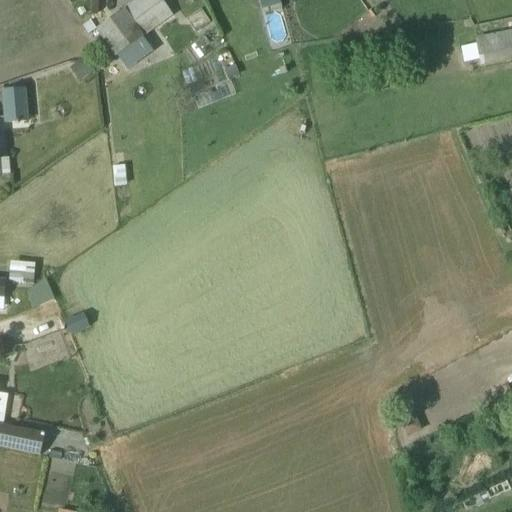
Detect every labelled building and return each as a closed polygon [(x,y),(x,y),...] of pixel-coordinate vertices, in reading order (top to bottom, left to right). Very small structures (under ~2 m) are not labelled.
[(116,58),(171,17),(158,0),(139,0),(109,23),(101,12),(89,21),(116,58)] [(165,44),(176,57),(214,28),(201,12),(179,29),(181,32),(165,44)] [(474,40),(479,68),(511,61),(511,23),(504,25),(506,34),(474,40)] [(79,84),(93,74),(83,61),(69,71),(79,84)] [(29,128),(26,93),(0,95),(3,130),(29,128)] [(0,155),(0,178),(10,178),(8,159),(0,159),(0,155)] [(35,266),(12,263),(10,282),(34,284),(35,266)] [(34,308),(54,299),(47,282),(27,291),(34,308)] [(0,449),(39,456),(43,435),(2,428),(7,397),(0,395),(0,449)]
